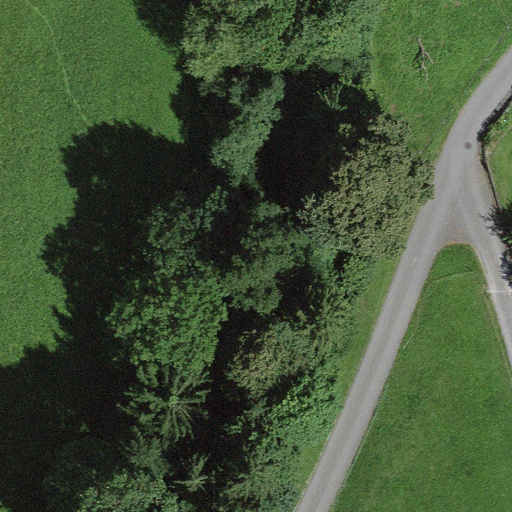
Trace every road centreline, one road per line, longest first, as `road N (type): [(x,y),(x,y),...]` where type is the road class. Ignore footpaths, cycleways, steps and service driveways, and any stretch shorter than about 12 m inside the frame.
road 1 (track): [(314,511),(479,113),(511,71)]
road 2 (residential): [(511,321),(476,201),(449,185)]
